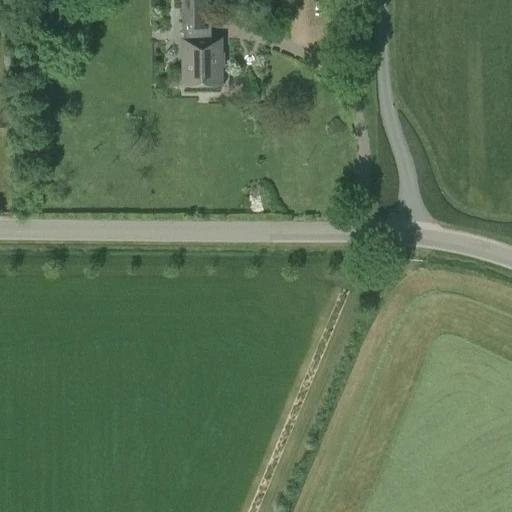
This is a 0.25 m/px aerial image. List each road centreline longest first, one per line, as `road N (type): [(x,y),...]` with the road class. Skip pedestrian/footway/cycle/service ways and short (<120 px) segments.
road 1 (tertiary): [(511,261),(409,236),(0,234)]
road 2 (track): [(381,235),(266,511)]
